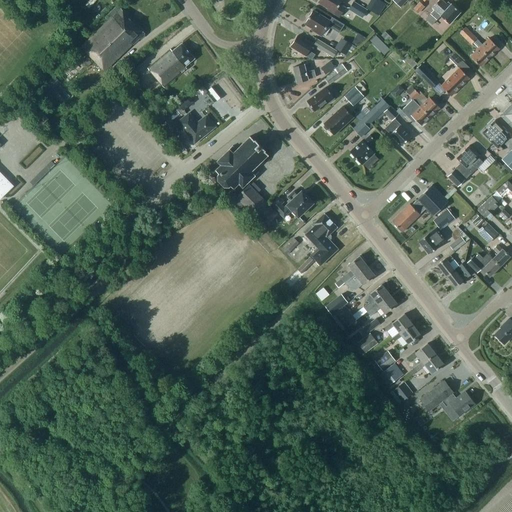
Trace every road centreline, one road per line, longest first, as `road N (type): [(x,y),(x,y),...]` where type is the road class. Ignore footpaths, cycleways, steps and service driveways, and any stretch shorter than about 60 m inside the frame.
road 1 (track): [(177,422),(370,229)]
road 2 (track): [(148,199),(130,212),(120,273),(0,383)]
road 3 (residential): [(362,219),(511,68)]
road 4 (tertiary): [(362,219),(272,108),(260,47)]
road 5 (tertiary): [(458,342),(362,219)]
